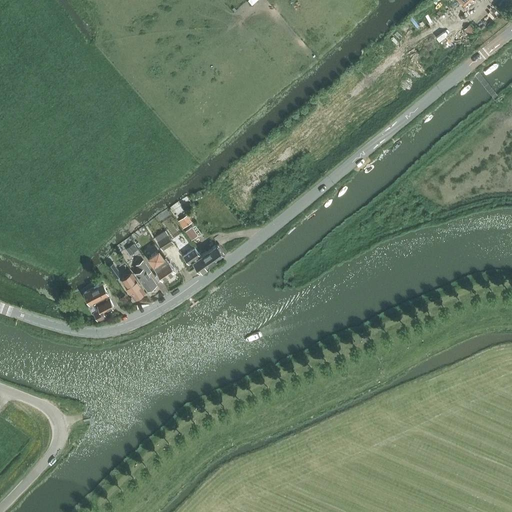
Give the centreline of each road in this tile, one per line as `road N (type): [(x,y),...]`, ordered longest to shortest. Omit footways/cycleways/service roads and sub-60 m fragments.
road 1 (tertiary): [(0,308),(88,333),(153,315),(511,33)]
road 2 (unclassified): [(0,509),(61,438),(47,408),(0,390)]
